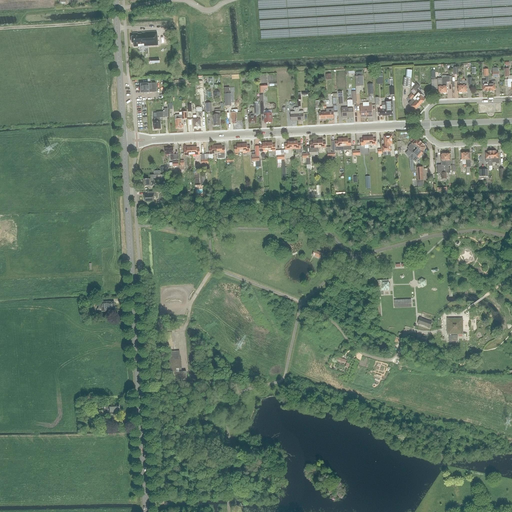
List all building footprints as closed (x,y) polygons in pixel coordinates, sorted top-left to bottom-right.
[(137,33),(133,34),(133,37),(131,37),(131,43),(134,43),(134,47),(141,46),(141,45),(143,45),(143,47),(157,45),(157,44),(156,33),(156,31),(141,33),(141,34),(137,34),(137,33)] [(442,79),(442,93),(448,93),(447,89),(447,82),(450,82),(450,77),(443,77),(442,77),(442,78),(442,79)] [(149,93),(156,92),(156,83),(151,84),(140,84),(140,93),(149,93)] [(413,99),(420,105),(425,100),(423,97),(424,96),(421,94),(421,95),(418,93),(413,99)] [(415,111),(420,105),(413,99),(408,104),(411,106),(410,107),(415,111)] [(259,104),(255,104),(254,104),(254,114),(250,114),(250,116),(249,116),(249,124),(256,123),(256,116),(260,116),(259,104)] [(196,108),(196,119),(193,119),(194,127),(201,127),(200,119),(202,119),(202,112),(202,107),(200,107),(196,108)] [(168,109),(163,109),(164,112),(156,112),(156,118),(154,118),(154,122),(153,122),(154,130),(160,129),(159,118),(163,118),(163,116),(164,116),(164,118),(168,117),(168,109)] [(216,110),(216,115),(212,115),(212,119),(213,119),(213,126),(220,125),(220,119),(221,118),(220,110),(216,110)] [(264,114),(264,122),(266,121),(266,123),(271,123),(271,121),(272,121),(272,111),(267,111),(268,114),(264,114)] [(182,115),(179,115),(175,115),(176,119),(175,119),(176,123),(177,128),(181,128),(181,123),(181,119),(182,119),(182,120),(187,120),(187,112),(182,112),(182,115)] [(383,152),(390,152),(390,145),(392,145),(392,136),(384,137),(385,146),(382,146),(383,152)] [(364,145),(369,145),(368,137),(363,138),(363,140),(360,140),(361,146),(364,146),(364,145)] [(373,137),(368,137),(369,145),(373,145),(373,146),(376,146),(376,139),(373,139),(373,137)] [(344,150),(343,146),(343,139),(338,139),(338,141),(335,141),(336,151),(344,150)] [(348,139),(343,139),(343,146),(348,146),(348,147),(351,147),(351,140),(348,141),(348,139)] [(408,150),(405,153),(407,155),(413,160),(413,154),(412,154),(414,151),(416,148),(421,143),(418,140),(417,141),(416,139),(411,145),(411,144),(408,147),(409,148),(407,150),(408,150)] [(318,152),(318,148),(318,140),(313,140),(313,143),(310,143),(310,148),(309,148),(309,153),(318,152)] [(323,140),(318,140),(318,148),(323,148),(323,149),(326,148),(326,142),(323,142),(323,140)] [(292,142),(293,149),(296,149),(296,154),(302,153),(302,149),(301,149),(301,143),(298,143),(298,141),(292,142)] [(288,150),(293,149),(292,142),(288,142),(288,144),(285,144),(285,150),(284,150),(284,153),(285,153),(289,153),(288,150)] [(263,151),(268,151),(267,143),(262,143),(262,145),(260,146),(260,152),(263,152),(263,151)] [(272,143),(267,143),(268,151),(272,151),(276,151),(275,145),(272,145),(272,143)] [(414,151),(412,154),(413,154),(413,160),(415,162),(419,158),(423,154),(422,152),(425,148),(424,146),(421,143),(416,148),(414,151)] [(247,144),(242,145),(243,152),(247,152),(247,153),(247,155),(250,155),(250,153),(250,146),(247,146),(247,144)] [(238,153),(243,152),(242,145),(237,145),(237,147),(234,147),(235,154),(238,153)] [(217,154),(217,146),(212,146),(212,148),(209,148),(209,154),(208,155),(209,159),(211,159),(213,158),(213,154),(217,154)] [(222,146),(217,146),(217,154),(218,154),(218,157),(225,157),(225,147),(222,148),(222,146)] [(192,155),(192,147),(187,148),(187,150),(184,150),(184,156),(188,156),(188,155),(192,155)] [(192,147),(192,155),(197,155),(197,156),(200,156),(200,149),(197,149),(197,147),(192,147)] [(173,160),(173,154),(174,154),(173,148),(165,149),(166,155),(170,155),(171,160),(173,160)] [(447,179),(446,173),(446,154),(441,154),(442,165),(437,165),(438,174),(441,174),(441,179),(447,179)] [(149,179),(143,179),(144,187),(151,186),(151,181),(158,181),(162,180),(166,179),(166,175),(150,175),(151,179),(149,179)] [(153,197),(157,197),(156,191),(147,192),(147,195),(145,195),(145,202),(154,201),(153,197)] [(314,250),(312,255),(320,258),(322,253),(314,250)] [(380,280),(381,291),(389,291),(389,280),(380,280)] [(114,311),(116,309),(116,307),(114,306),(114,302),(109,302),(101,302),(101,299),(96,300),(96,305),(98,305),(98,308),(97,309),(97,311),(98,312),(108,312),(108,311),(114,311)] [(427,320),(423,318),(420,317),(417,324),(419,324),(424,326),(426,326),(430,328),(432,321),(429,321),(427,320)] [(463,318),(447,318),(447,335),(463,334),(463,318)] [(180,357),(179,354),(179,351),(167,352),(167,357),(168,357),(169,372),(173,372),(173,380),(186,380),(186,371),(180,372),(180,369),(181,369),(180,357)] [(106,412),(106,414),(119,414),(118,406),(107,406),(103,406),(103,411),(103,412),(106,412)] [(104,419),(103,412),(103,411),(94,412),(95,416),(96,416),(96,420),(104,419)]
